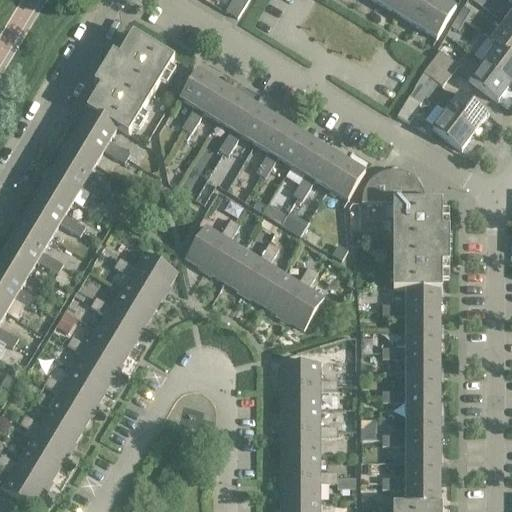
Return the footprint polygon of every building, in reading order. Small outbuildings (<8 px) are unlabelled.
[(248,0),(233,0),(225,14),(237,21),(250,1),(248,0)] [(409,0),(384,0),(380,8),(381,8),(381,7),(399,18),(409,0)] [(435,0),(409,0),(399,18),(417,29),(416,30),(417,30),(435,0)] [(454,10),(436,0),(435,0),(417,30),(418,30),(436,40),(435,42),(436,42),(456,10),(455,9),(454,10)] [(470,14),(463,9),(457,20),(464,24),(470,14)] [(464,24),(457,20),(451,30),(458,34),(464,24)] [(511,32),(504,26),(491,44),(490,43),(489,44),(495,48),(496,48),(511,59),(511,32)] [(174,62),(132,37),(118,59),(112,56),(103,71),(151,100),(174,62)] [(511,59),(496,48),(495,48),(482,65),(511,87),(511,86),(511,84),(511,59)] [(439,54),(431,65),(450,79),(459,68),(439,54)] [(450,79),(431,65),(423,76),(442,90),(450,79)] [(511,87),(482,65),(470,83),(469,82),(468,83),(498,105),(499,104),(498,104),(510,87),(511,88),(511,87)] [(151,100),(103,71),(94,86),(100,90),(86,112),(88,114),(89,113),(117,131),(128,138),(151,100)] [(216,85),(197,73),(180,102),(194,111),(199,114),(216,85)] [(235,96),(216,85),(199,114),(194,111),(188,121),(197,127),(204,117),(217,125),(235,96)] [(459,97),(446,114),(475,136),(475,135),(474,135),(487,118),(488,119),(489,118),(458,95),(458,96),(459,97)] [(253,107),(235,96),(217,125),(231,133),(236,136),(253,107)] [(421,106),(409,99),(396,119),(408,127),(421,106)] [(272,119),(253,107),(236,136),(231,133),(225,143),(234,149),(241,139),(254,147),(272,119)] [(89,113),(88,114),(78,132),(106,149),(109,144),(117,131),(89,113)] [(475,136),(446,114),(433,132),(432,131),(431,132),(461,154),(462,153),(461,153),(473,136),(474,137),(475,136)] [(290,130),(272,119),(254,147),(268,156),(273,158),(290,130)] [(197,127),(188,121),(181,131),(191,137),(197,127)] [(308,141),(290,130),(273,158),(268,156),(262,166),(271,172),(277,161),(291,170),(308,141)] [(106,149),(78,132),(66,150),(95,168),(103,154),(114,160),(119,150),(109,144),(106,149)] [(327,152),(308,141),(291,170),(305,178),(310,181),(327,152)] [(234,149),(225,143),(218,154),(228,159),(234,149)] [(95,168),(66,150),(55,169),(84,186),(87,181),(95,168)] [(130,157),(119,150),(114,160),(124,166),(130,157)] [(345,164),(327,152),(310,181),(305,178),(298,188),(308,194),(314,184),(328,192),(345,164)] [(365,175),(345,164),(328,192),(347,204),(365,175)] [(271,172),(262,166),(255,176),(265,182),(271,172)] [(84,186),(55,169),(44,187),(73,205),(81,191),(91,197),(97,187),(87,181),(84,186)] [(388,173),(385,174),(383,174),(381,175),(377,177),(375,179),(373,180),(370,183),(368,185),(367,187),(365,189),(364,191),(364,193),(363,196),(362,198),(362,201),(362,203),(362,206),(393,206),(421,204),(418,191),(422,190),(420,187),(419,185),(417,183),(414,180),(412,179),(410,177),(406,175),(404,174),(400,173),(397,173),(393,173),(391,173),(388,173)] [(73,205),(44,187),(33,206),(62,223),(65,218),(73,205)] [(107,194),(97,187),(91,197),(102,203),(107,194)] [(308,194),(298,188),(292,199),(302,204),(308,194)] [(442,204),(421,204),(393,206),(393,249),(449,249),(449,231),(442,231),(442,204)] [(62,223),(33,206),(22,224),(50,242),(59,228),(69,234),(75,224),(65,218),(62,223)] [(268,208),(261,218),(280,230),(286,219),(268,208)] [(286,219),(280,230),(298,241),(305,231),(286,219)] [(230,223),(225,230),(235,236),(240,229),(230,223)] [(50,242),(22,224),(11,243),(39,260),(42,255),(50,242)] [(85,231),(75,224),(69,234),(79,240),(85,231)] [(185,261),(205,274),(225,241),(230,244),(235,236),(225,230),(220,238),(205,229),(185,261)] [(362,232),(362,243),(378,243),(378,232),(362,232)] [(225,241),(205,274),(225,286),(245,253),(230,244),(225,241)] [(39,260),(11,243),(0,260),(0,261),(28,279),(36,265),(47,271),(53,261),(42,255),(39,260)] [(269,246),(264,254),(274,260),(278,252),(269,246)] [(332,258),(341,264),(347,254),(338,248),(332,258)] [(449,249),(393,249),(393,293),(406,293),(406,292),(439,292),(439,293),(442,293),(442,266),(449,266),(449,249)] [(259,262),(245,253),(225,286),(244,297),(264,265),(269,268),(274,260),(264,254),(259,262)] [(144,255),(135,271),(132,276),(165,295),(177,275),(144,255)] [(28,279),(0,261),(0,287),(17,297),(20,293),(28,279)] [(63,268),(53,261),(47,271),(57,277),(63,268)] [(113,271),(121,276),(127,266),(119,262),(113,271)] [(264,265),(244,297),(264,309),(284,277),(269,268),(264,265)] [(135,271),(127,266),(121,276),(129,280),(120,295),(153,315),(165,295),(132,276),(135,271)] [(308,270),(303,278),(313,284),(317,276),(308,270)] [(298,286),(284,277),(264,309),(283,321),(303,289),(308,291),(313,284),(303,278),(298,286)] [(17,297),(0,287),(0,312),(6,316),(14,302),(24,308),(30,299),(20,293),(17,297)] [(303,289),(283,321),(304,334),(324,301),(308,291),(303,289)] [(406,293),(406,308),(406,314),(439,314),(439,293),(439,292),(406,292),(406,293)] [(120,295),(111,310),(108,315),(141,334),(153,315),(120,295)] [(77,297),(74,301),(83,306),(85,302),(77,297)] [(40,305),(30,299),(24,308),(34,315),(40,305)] [(90,310),(98,315),(104,305),(96,301),(90,310)] [(111,310),(104,305),(98,315),(105,320),(97,334),(129,354),(141,334),(108,315),(111,310)] [(70,308),(66,315),(74,320),(78,313),(70,308)] [(382,319),(394,319),(394,308),(382,308),(382,319)] [(406,308),(394,308),(394,319),(406,319),(406,335),(439,335),(439,314),(406,314),(406,308)] [(97,334),(88,349),(85,354),(118,373),(129,354),(97,334)] [(406,335),(406,351),(406,357),(439,357),(439,335),(406,335)] [(18,342),(8,336),(2,345),(12,352),(18,342)] [(66,349),(74,354),(80,344),(72,340),(66,349)] [(88,349),(80,344),(74,354),(82,359),(73,373),(106,393),(118,373),(85,354),(88,349)] [(382,363),(394,363),(394,351),(382,351),(382,363)] [(406,351),(394,351),(394,363),(406,363),(406,379),(439,379),(439,357),(406,357),(406,351)] [(281,366),(281,390),(319,390),(319,395),(328,395),(328,384),(319,384),(319,366),(281,366)] [(73,373),(64,388),(61,393),(94,413),(106,393),(73,373)] [(16,385),(6,379),(0,388),(10,394),(16,385)] [(43,389),(50,393),(56,384),(49,379),(43,389)] [(406,379),(406,394),(406,400),(439,400),(439,379),(406,379)] [(64,388),(56,384),(50,393),(58,398),(49,413),(82,432),(94,413),(61,393),(64,388)] [(337,384),(328,384),(328,395),(337,395),(337,384)] [(319,390),(281,390),(281,413),(319,413),(319,395),(319,390)] [(382,406),(394,406),(394,394),(382,395),(382,406)] [(406,394),(394,394),(394,406),(406,406),(406,422),(439,422),(439,400),(406,400),(406,394)] [(49,413),(40,427),(38,432),(70,452),(82,432),(49,413)] [(319,413),(281,413),(281,435),(319,435),(319,441),(328,441),(328,430),(319,430),(319,413)] [(19,428),(27,432),(33,423),(25,418),(19,428)] [(406,422),(406,438),(406,444),(439,444),(439,422),(406,422)] [(40,427),(33,423),(27,432),(35,437),(26,452),(59,472),(70,452),(38,432),(40,427)] [(337,430),(328,430),(328,441),(337,441),(337,430)] [(319,435),(281,435),(281,458),(319,458),(319,441),(319,435)] [(382,449),(394,449),(394,438),(382,438),(382,449)] [(406,438),(394,438),(394,449),(406,450),(406,465),(439,465),(439,444),(406,444),(406,438)] [(26,452),(17,466),(14,471),(47,491),(59,472),(26,452)] [(0,459),(0,469),(3,472),(9,462),(2,457),(0,459)] [(319,458),(281,458),(281,481),(319,481),(319,487),(328,487),(328,476),(319,476),(319,458)] [(17,466),(9,462),(3,472),(11,476),(2,492),(34,511),(47,491),(14,471),(17,466)] [(406,465),(406,481),(406,487),(439,487),(439,465),(406,465)] [(337,476),(328,476),(328,487),(337,487),(337,476)] [(319,481),(281,481),(281,504),(319,504),(319,487),(319,481)] [(382,493),(394,493),(394,481),(382,481),(382,493)] [(406,481),(394,481),(394,493),(406,493),(406,508),(406,509),(439,509),(439,508),(439,487),(406,487),(406,481)]
